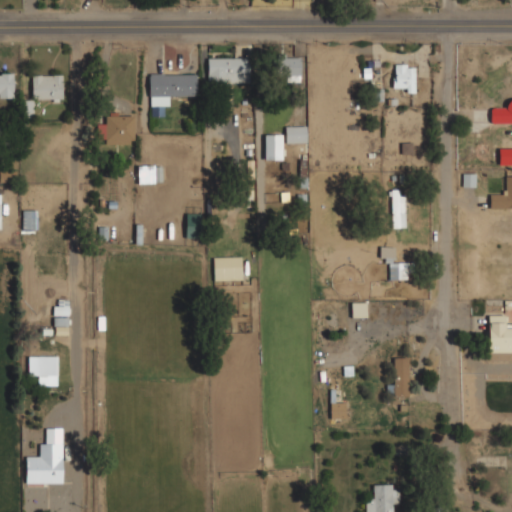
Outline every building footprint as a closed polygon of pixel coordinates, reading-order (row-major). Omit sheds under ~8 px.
[(274,53),(274,75),(286,75),(286,80),(299,80),(299,53),(274,53)] [(248,57),(206,57),(206,81),(248,81),(248,57)] [(414,64),(392,64),(392,89),(414,89),(414,64)] [(0,97),(13,97),(13,73),(0,73),(0,97)] [(147,106),(168,106),(168,95),(196,95),(196,73),(147,73),(147,106)] [(32,99),(61,99),(61,74),(30,74),(30,99),(18,99),(18,115),(32,115),(32,99)] [(493,123),(511,123),(511,106),(493,106),(493,123)] [(97,123),(97,143),(133,143),(133,112),(105,112),(105,123),(97,123)] [(284,125),(284,142),(305,142),(305,125),(284,125)] [(263,159),(281,159),(281,133),(263,133),(263,159)] [(411,143),(401,143),(401,152),(411,152),(411,143)] [(161,183),(161,164),(136,164),(136,183),(161,183)] [(16,170),(0,169),(0,181),(15,182),(16,170)] [(475,186),(475,173),(462,173),(462,186),(475,186)] [(511,178),(502,179),(503,193),(488,193),(488,209),(511,207),(511,178)] [(404,189),(389,189),(389,227),(404,227),(404,189)] [(21,228),(35,228),(35,209),(21,209),(21,228)] [(200,213),(185,213),(185,237),(200,237),(200,213)] [(394,247),(381,247),(381,262),(394,263),(394,247)] [(240,257),(212,257),(212,280),(241,280),(240,257)] [(387,279),(409,279),(409,262),(387,262),(387,279)] [(349,316),(366,316),(366,301),(349,301),(349,316)] [(511,358),(511,323),(505,323),(505,314),(486,314),(486,358),(511,358)] [(56,356),(37,356),(37,385),(56,385),(56,356)] [(407,356),(392,356),(392,396),(407,396),(407,356)] [(328,420),(345,420),(345,399),(328,399),(328,420)] [(47,443),(36,443),(37,455),(24,455),(25,486),(61,485),(60,430),(47,431),(47,443)] [(395,504),(395,483),(372,483),(372,495),(364,495),(364,511),(391,511),(391,504),(395,504)]
